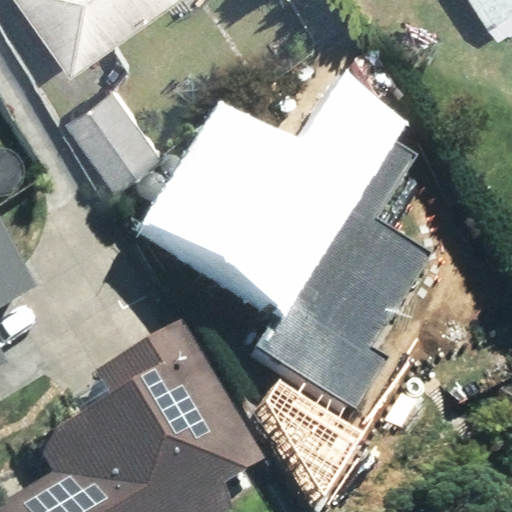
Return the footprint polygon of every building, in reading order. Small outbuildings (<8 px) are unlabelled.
[(15,0),(65,70),(163,0),(15,0)] [(511,0),(471,0),(487,24),(511,7),(511,0)] [(111,189),(160,154),(111,86),(62,120),(111,189)] [(238,361),(338,424),(371,377),(350,364),(410,269),(355,235),(395,173),(329,131),(275,216),(212,176),(168,245),(271,309),(238,361)] [(0,315),(15,307),(0,282),(0,315)] [(0,506),(0,511),(213,511),(205,497),(252,471),(173,329),(81,379),(98,410),(26,450),(44,482),(0,506)]
